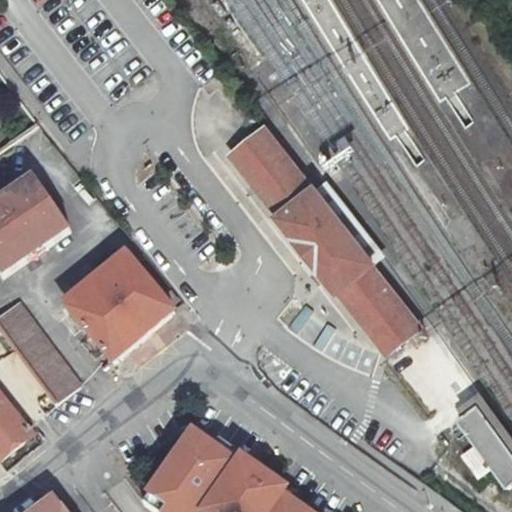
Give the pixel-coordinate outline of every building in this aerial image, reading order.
[(316,190),(264,127),(253,136),(229,156),(273,214),(268,217),(297,251),(301,256),(304,259),(313,270),(322,281),(322,282),(335,296),(338,295),(384,354),(426,324),(378,263),(382,260),(352,222),(346,214),(322,186),(316,190)] [(0,261),(4,266),(68,216),(29,167),(0,189),(0,261)] [(135,258),(72,307),(116,361),(178,312),(135,258)] [(322,281),(313,270),(306,276),(315,287),(316,286),(322,281)] [(14,299),(0,308),(0,329),(2,332),(12,348),(58,408),(71,398),(82,389),(14,299)] [(0,462),(1,464),(33,440),(0,396),(0,462)] [(511,439),(486,402),(465,417),(482,442),(470,450),(485,472),(499,463),(511,482),(511,439)] [(145,504),(156,511),(306,511),(286,498),(290,492),(245,459),(240,465),(196,433),(145,504)] [(66,511),(60,503),(46,511),(66,511)]
